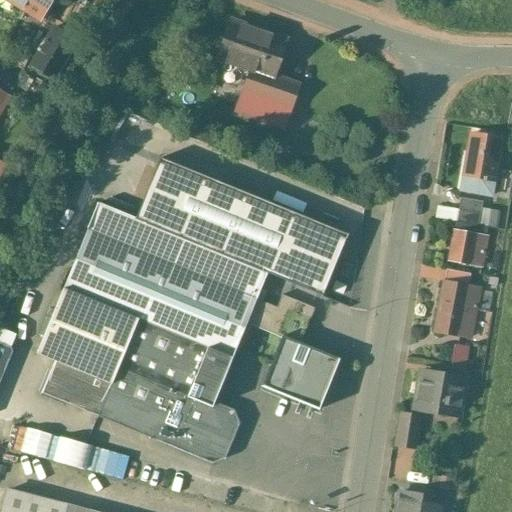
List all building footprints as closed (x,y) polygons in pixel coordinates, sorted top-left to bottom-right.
[(51,0),(5,0),(39,20),(51,0)] [(285,42),(232,23),(218,61),(250,72),(272,79),(273,77),(285,42)] [(52,28),(31,64),(55,79),(76,43),(52,28)] [(272,79),(250,72),(242,92),(291,109),(299,86),(273,77),(272,79)] [(291,109),(242,92),(235,113),(284,130),(291,109)] [(500,140),(470,135),(463,175),(482,179),(481,180),(484,181),(484,179),(493,181),(500,140)] [(347,236),(160,159),(135,219),(265,273),(322,297),(347,236)] [(482,179),(463,175),(460,191),(490,196),(493,181),(484,179),(484,181),(481,180),(482,179)] [(482,202),(460,198),(455,222),(478,225),(482,202)] [(265,273),(98,204),(63,290),(136,321),(232,359),(246,322),(255,300),(265,273)] [(454,209),(438,207),(437,219),(452,221),(454,209)] [(496,213),(481,210),(479,225),(494,228),(496,213)] [(477,234),(453,230),(447,261),(471,266),(474,250),(477,234)] [(483,251),(486,236),(477,234),(474,250),(483,251)] [(483,251),(474,250),(471,265),(480,267),(483,251)] [(467,287),(443,282),(434,331),(458,335),(467,287)] [(467,287),(458,335),(469,337),(478,289),(467,287)] [(63,290),(62,290),(36,354),(54,362),(110,385),(117,369),(136,321),(63,290)] [(313,309),(281,296),(276,308),(267,332),(282,337),(299,344),(313,309)] [(276,308),(255,300),(246,322),(267,332),(276,308)] [(232,359),(136,321),(117,369),(211,407),(232,359)] [(299,344),(282,337),(262,387),(282,395),(284,390),(320,405),(338,360),(299,344)] [(452,364),(468,364),(469,343),(453,342),(452,364)] [(0,344),(0,381),(12,353),(9,348),(0,344)] [(110,385),(54,362),(41,394),(97,417),(110,385)] [(448,376),(421,372),(415,406),(457,413),(465,370),(449,368),(448,376)] [(211,407),(117,369),(110,385),(97,417),(154,441),(156,436),(211,459),(220,455),(233,424),(229,415),(211,407)] [(419,417),(400,414),(395,446),(414,449),(419,417)] [(50,434),(46,458),(96,468),(100,444),(50,434)] [(62,511),(64,505),(7,490),(1,511),(62,511)] [(427,498),(399,493),(394,511),(440,511),(442,502),(443,500),(427,498)] [(449,511),(451,503),(442,502),(440,511),(449,511)]
